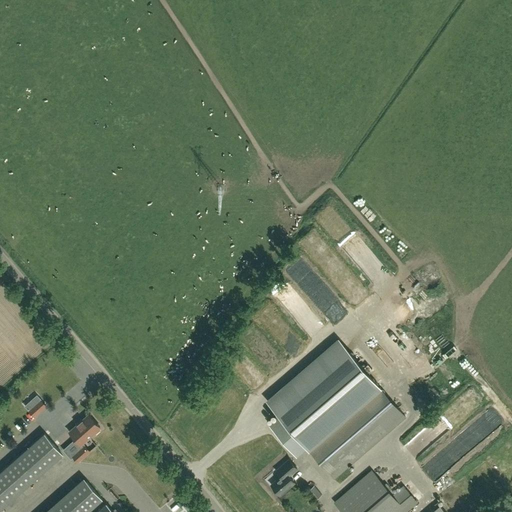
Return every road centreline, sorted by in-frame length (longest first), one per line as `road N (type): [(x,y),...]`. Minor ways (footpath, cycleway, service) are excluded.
road 1 (unknown): [(183,473),(345,327),(405,400),(408,419),(332,496),(326,511)]
road 2 (unclassified): [(215,511),(0,260)]
road 3 (unknown): [(151,511),(130,477),(97,465),(67,469),(14,511)]
